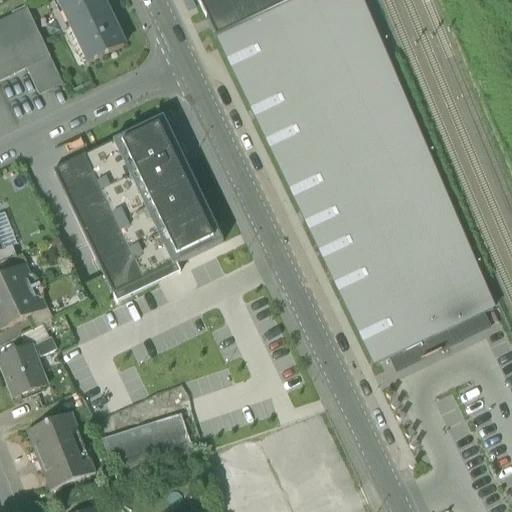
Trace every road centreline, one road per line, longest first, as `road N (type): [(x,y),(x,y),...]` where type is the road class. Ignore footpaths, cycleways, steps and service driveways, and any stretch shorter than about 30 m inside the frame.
road 1 (tertiary): [(401,511),(185,63)]
road 2 (residential): [(0,152),(185,63)]
